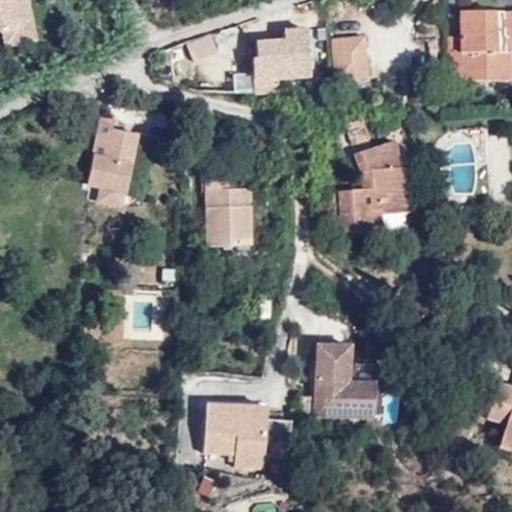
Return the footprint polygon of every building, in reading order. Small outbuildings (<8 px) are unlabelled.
[(24,26),(19,0),(0,0),(0,30),(2,30),(24,26)] [(28,0),(19,0),(24,26),(32,25),(28,0)] [(461,39),(445,39),(445,83),(486,83),(486,77),(511,76),(510,54),(506,53),(505,14),(461,13),(461,39)] [(347,27),(345,15),(332,17),(334,29),(347,27)] [(32,25),(24,26),(2,30),(6,47),(35,42),(32,25)] [(277,82),(310,79),(307,39),(306,31),(284,32),(284,42),(256,43),(257,59),(253,60),(255,81),(276,79),(277,82)] [(368,77),(365,37),(335,39),(338,79),(368,77)] [(214,50),(209,39),(189,47),(194,58),(214,50)] [(307,39),(310,79),(317,79),(313,39),(307,39)] [(186,91),(187,121),(242,119),(241,89),(186,91)] [(97,118),(86,187),(120,193),(123,194),(136,136),(111,131),(112,121),(97,118)] [(111,131),(136,136),(138,124),(113,119),(112,121),(111,131)] [(381,213),(407,210),(410,210),(408,166),(404,166),(395,141),(357,153),(364,173),(365,179),(371,178),(372,188),(365,188),(336,190),(336,196),(332,196),(335,233),(382,230),(381,213)] [(205,247),(248,246),(246,191),(224,192),(224,176),(203,176),(205,247)] [(86,187),(81,185),(81,188),(87,190),(86,199),(86,200),(117,207),(120,193),(86,187)] [(409,228),(407,210),(381,213),(382,230),(409,228)] [(130,338),(164,335),(160,286),(126,289),(130,338)] [(201,330),(201,306),(186,306),(186,330),(201,330)] [(375,417),(376,385),(348,384),(350,348),(318,347),(316,416),(375,417)] [(511,390),(499,386),(489,417),(508,423),(501,447),(511,449),(511,390)] [(383,420),(396,420),(396,396),(383,396),(383,420)] [(203,433),(263,444),(264,410),(203,409),(203,433)] [(262,470),(263,444),(203,433),(203,456),(228,457),(234,457),(235,465),(235,469),(262,470)]
